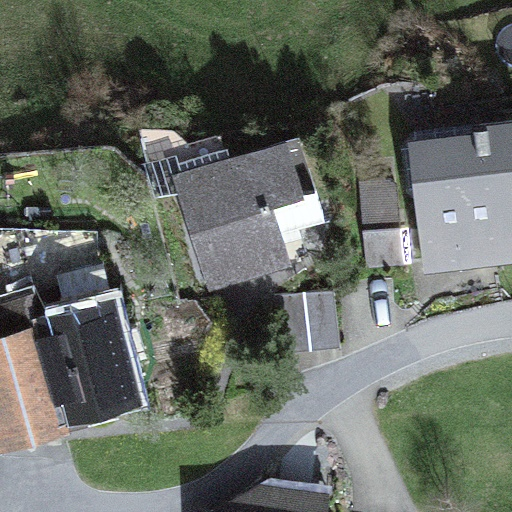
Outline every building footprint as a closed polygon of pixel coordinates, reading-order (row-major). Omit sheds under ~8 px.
[(499,263),(498,253),(511,251),(511,134),(488,137),(487,125),(474,126),(476,139),(456,142),(457,152),(418,156),(424,199),(432,262),(473,257),(474,266),(499,263)] [(410,188),(424,199),(418,156),(457,152),(456,142),(476,139),(474,126),(415,134),(405,148),(410,188)] [(301,194),(315,189),(298,136),(284,140),(285,143),(301,194)] [(285,143),(177,177),(211,285),(289,261),(280,233),(298,227),(325,218),(315,189),(301,194),(285,143)] [(368,267),(398,264),(393,212),(399,211),(397,187),(360,191),(368,267)] [(289,261),(307,255),(298,227),(280,233),(289,261)] [(61,313),(54,289),(0,306),(0,432),(3,442),(62,425),(59,413),(120,396),(135,392),(105,274),(94,268),(66,276),(59,286),(67,311),(61,313)] [(275,296),(281,353),(340,346),(334,289),(275,296)] [(62,425),(124,408),(120,396),(59,413),(62,425)] [(313,511),(325,511),(329,485),(263,477),(212,511),(217,511),(249,511),(252,487),(315,494),(313,511)] [(313,511),(315,494),(252,487),(249,511),(217,511),(212,511),(211,511),(313,511)]
